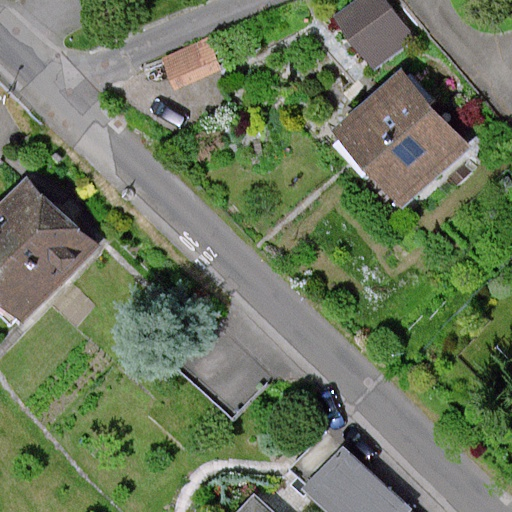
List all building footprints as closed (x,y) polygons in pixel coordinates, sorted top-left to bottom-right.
[(404,0),(354,0),(347,5),(387,61),(428,32),(404,0)] [(415,61),(349,120),(420,198),(485,140),(415,61)] [(0,217),(0,262),(48,309),(118,236),(47,168),(0,217)] [(411,511),(414,509),(345,447),(309,486),(336,511),(411,511)] [(269,511),(252,496),(238,511),(269,511)]
